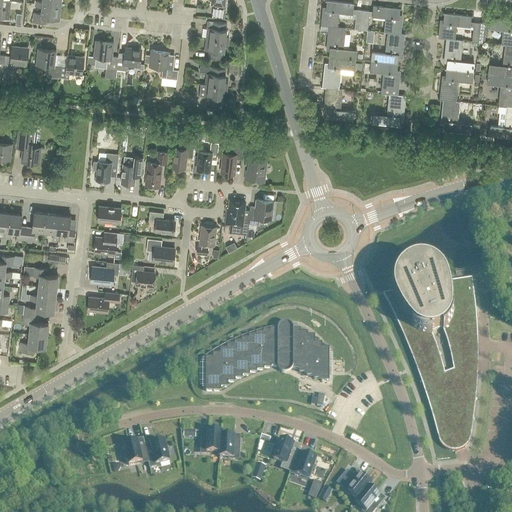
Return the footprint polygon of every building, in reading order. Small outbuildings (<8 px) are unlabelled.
[(1,9),(2,0),(0,0),(0,17),(7,18),(8,10),(1,9)] [(356,14),(355,29),(361,29),(363,10),(353,9),(353,3),(327,1),(326,10),(323,10),(321,25),(329,26),(337,27),(337,26),(339,12),(356,14)] [(59,18),(60,6),(42,4),(42,7),(41,14),(34,13),(33,21),(48,23),(48,17),(59,18)] [(215,16),(226,17),(227,7),(216,6),(215,16)] [(373,11),(363,10),(361,29),(367,30),(369,15),(386,17),(384,32),(388,32),(401,33),(402,18),(399,18),(400,8),(373,6),(373,11)] [(472,41),(478,42),(480,23),(470,22),(471,16),(444,13),(444,22),(440,22),(438,38),(446,38),(455,39),(456,25),(473,26),(472,41)] [(490,24),(480,23),(478,42),(484,42),(486,28),(503,30),(502,44),(505,45),(505,44),(511,45),(511,20),(491,18),(490,24)] [(207,27),(206,39),(228,41),(229,36),(226,36),(226,29),(226,23),(212,21),(212,28),(207,27)] [(345,27),(337,26),(337,27),(329,26),(327,47),(330,48),(329,57),(356,59),(357,50),(343,48),(345,27)] [(404,33),(401,33),(388,32),(386,53),(372,52),(371,61),(397,64),(398,55),(402,55),(404,33)] [(463,40),(455,39),(446,38),(444,60),(448,60),(447,69),(473,72),(474,62),(460,61),(463,40)] [(228,46),(228,41),(206,39),(205,50),(209,51),(208,57),(222,59),(223,52),(224,52),(225,46),(228,46)] [(112,56),(113,43),(96,41),(94,56),(89,56),(88,64),(95,65),(95,67),(106,68),(105,77),(116,78),(117,69),(118,57),(112,56)] [(511,45),(505,44),(505,45),(503,65),(489,64),(488,74),(511,76),(511,45)] [(11,56),(5,55),(4,68),(3,76),(13,78),(14,64),(26,65),(28,47),(12,46),(11,56)] [(124,57),(118,57),(117,69),(126,70),(127,65),(139,67),(141,49),(125,47),(124,57)] [(38,49),(36,64),(36,65),(50,66),(48,76),(59,77),(60,65),(54,64),(56,51),(38,49)] [(162,77),(177,79),(178,70),(173,70),(174,66),(167,65),(169,52),(151,50),(150,55),(145,55),(145,63),(150,63),(149,66),(163,67),(162,77)] [(82,75),(83,64),(84,57),(68,55),(67,66),(60,65),(59,77),(69,79),(69,73),(82,75)] [(355,69),(355,64),(356,59),(329,57),(328,66),(325,65),(322,87),(326,87),(339,89),(339,88),(341,68),(355,69)] [(396,73),(397,64),(371,61),(371,64),(370,71),(384,72),(381,93),(389,94),(398,95),(398,94),(400,73),(396,73)] [(206,73),(205,84),(227,87),(228,82),(225,82),(225,75),(225,68),(211,67),(211,73),(206,73)] [(472,81),(473,72),(447,69),(446,78),(442,78),(440,100),(443,100),(456,101),(458,80),(472,81)] [(511,76),(488,74),(487,83),(501,85),(499,106),(507,107),(507,106),(511,106),(511,76)] [(224,91),(227,92),(227,87),(205,84),(200,84),(199,96),(208,96),(207,103),(221,105),(222,98),(223,98),(224,91)] [(342,89),(339,88),(339,89),(326,87),(324,109),(327,109),(326,118),(353,121),(354,111),(340,110),(342,89)] [(406,95),(398,94),(398,95),(389,94),(387,115),(373,113),(372,123),(399,126),(400,117),(403,117),(406,95)] [(460,101),(456,101),(443,100),(441,121),(444,121),(443,131),(470,134),(471,124),(457,122),(460,101)] [(163,108),(174,109),(174,102),(164,101),(163,108)] [(511,106),(507,106),(507,107),(504,127),(491,126),(490,136),(511,138),(511,106)] [(58,126),(58,118),(50,117),(49,125),(58,126)] [(110,123),(109,130),(119,132),(119,124),(110,123)] [(33,132),(18,131),(17,147),(23,148),(21,161),(39,163),(41,147),(32,146),(33,132)] [(251,156),(252,142),(245,141),(243,155),(251,156)] [(0,158),(10,160),(12,144),(0,142),(0,158)] [(193,157),(194,143),(183,142),(183,148),(175,147),(172,167),(186,169),(187,157),(193,157)] [(217,160),(219,143),(211,142),(210,152),(199,151),(197,170),(210,171),(211,159),(217,160)] [(242,159),(243,145),(239,145),(232,144),(231,154),(224,153),(222,172),(234,174),(236,159),(242,159)] [(167,164),(168,152),(158,150),(157,162),(148,161),(146,185),(159,187),(162,163),(167,164)] [(117,166),(119,154),(107,153),(106,161),(98,160),(98,162),(94,161),(93,169),(97,169),(96,179),(109,181),(111,165),(117,166)] [(142,171),(143,157),(134,156),(134,165),(123,163),(121,182),(134,184),(136,170),(142,171)] [(265,179),(265,174),(264,173),(265,164),(264,164),(264,159),(250,158),(249,166),(250,166),(249,171),(247,170),(246,179),(263,181),(264,180),(265,179)] [(250,210),(249,219),(249,223),(250,224),(254,224),(259,225),(259,218),(271,219),(273,201),(257,199),(256,211),(250,210)] [(249,223),(249,219),(243,219),(244,202),(231,200),(230,209),(228,209),(227,224),(232,224),(231,234),(247,236),(248,232),(249,223)] [(119,223),(121,208),(99,205),(97,221),(119,223)] [(172,233),(174,220),(163,219),(164,213),(150,211),(149,222),(156,223),(155,231),(172,233)] [(8,231),(10,213),(0,212),(0,230),(5,231),(5,238),(10,238),(10,231),(8,231)] [(44,231),(46,213),(34,212),(32,226),(27,226),(25,240),(33,241),(35,230),(44,231)] [(25,240),(27,226),(21,225),(22,214),(10,213),(8,231),(10,231),(17,232),(16,239),(25,240)] [(56,233),(58,215),(46,213),(44,231),(54,232),(53,239),(58,240),(59,233),(56,233)] [(70,216),(58,215),(56,233),(59,233),(66,234),(65,241),(73,242),(75,227),(69,227),(70,216)] [(214,245),(216,228),(202,226),(200,243),(202,244),(202,247),(198,246),(197,253),(208,254),(209,244),(214,245)] [(122,244),(123,234),(111,232),(111,238),(96,236),(94,252),(115,254),(116,244),(122,244)] [(173,263),(175,248),(161,247),(162,240),(148,238),(146,250),(154,251),(153,261),(173,263)] [(237,248),(233,242),(225,246),(228,252),(237,248)] [(0,273),(5,274),(5,271),(6,265),(13,265),(14,257),(0,255),(0,273)] [(58,264),(59,256),(50,255),(49,263),(58,264)] [(118,275),(119,263),(107,262),(106,269),(92,267),(90,282),(112,285),(113,274),(118,275)] [(475,304),(472,281),(449,284),(448,280),(447,279),(447,278),(446,276),(444,274),(443,272),(442,271),(441,270),(439,268),(438,267),(437,266),(434,265),(432,264),(430,263),(428,263),(426,262),(424,262),(422,262),(421,262),(418,262),(416,262),(414,263),(415,265),(408,268),(407,266),(408,266),(407,265),(406,266),(405,267),(403,268),(402,269),(401,270),(400,271),(399,272),(398,274),(397,275),(396,276),(395,279),(394,280),(394,281),(393,284),(393,285),(392,287),(392,289),(392,291),(392,292),(392,294),(392,295),(383,296),(390,310),(392,313),(397,323),(400,331),(402,334),(405,342),(411,356),(416,370),(420,380),(423,389),(426,399),(431,413),(435,429),(439,442),(438,443),(439,444),(440,444),(441,446),(443,448),(445,450),(449,452),(452,453),(455,453),(459,452),(462,451),(465,449),(467,446),(469,443),(470,442),(471,441),(470,440),(472,430),(474,413),(476,396),(477,380),(477,374),(478,374),(478,364),(478,347),(477,331),(477,326),(477,316),(476,316),(475,304)] [(153,287),(155,273),(142,272),(143,266),(133,265),(131,281),(136,281),(136,285),(153,287)] [(56,288),(58,276),(47,275),(48,269),(34,267),(33,276),(40,277),(39,286),(56,288)] [(11,277),(12,276),(12,272),(5,271),(5,274),(0,273),(0,285),(3,286),(4,276),(11,277)] [(21,299),(30,300),(30,295),(25,294),(26,285),(22,284),(21,299)] [(2,295),(3,286),(0,285),(0,303),(8,305),(9,296),(2,295)] [(55,300),(56,288),(39,286),(38,296),(30,295),(30,300),(37,301),(37,298),(55,300)] [(119,302),(120,294),(105,292),(104,298),(89,296),(87,310),(107,313),(109,301),(119,302)] [(54,312),(55,300),(37,298),(37,301),(36,308),(25,306),(24,315),(38,317),(39,311),(54,312)] [(0,312),(7,313),(8,305),(0,303),(0,312)] [(38,322),(38,317),(24,315),(23,323),(30,324),(29,334),(47,336),(48,324),(38,322)] [(300,331),(293,331),(293,329),(291,327),(290,325),(288,324),(285,324),(283,324),(281,325),(279,327),(278,328),(277,331),(270,331),(270,332),(263,332),(263,334),(256,334),(256,337),(249,337),(249,340),(241,340),(241,343),(234,343),(234,346),(227,346),(227,350),(220,350),(220,355),(213,355),(213,359),(205,359),(205,393),(221,393),(221,389),(228,389),(228,384),(236,384),(236,380),(243,380),(243,377),(250,377),(250,374),(257,374),(257,372),(265,372),(265,370),(272,370),(272,368),(279,368),(279,367),(292,367),(292,371),(299,371),(299,374),(306,374),(306,377),(314,377),(314,380),(321,380),(321,383),(329,383),(329,349),(322,349),(322,344),(315,344),(315,337),(308,337),(308,334),(300,334),(300,331)] [(46,348),(47,336),(29,334),(28,343),(21,342),(20,351),(34,353),(35,347),(46,348)] [(220,455),(221,438),(221,434),(208,434),(208,432),(202,431),(200,454),(220,455)] [(239,460),(241,437),(234,437),(234,439),(221,438),(220,455),(219,459),(239,460)] [(144,446),(145,446),(143,440),(136,442),(137,444),(124,447),(125,453),(123,454),(125,462),(127,461),(129,467),(148,463),(144,446)] [(273,462),(292,468),(292,469),(298,453),(300,447),(294,445),(293,447),(280,442),(278,448),(276,447),(273,455),(275,456),(273,462)] [(166,449),(164,443),(151,446),(151,444),(145,446),(144,446),(148,463),(149,468),(169,464),(168,458),(170,457),(168,449),(166,449)] [(304,457),(304,455),(298,453),(292,469),(292,468),(290,474),(309,481),(311,475),(313,476),(316,468),(314,467),(316,461),(304,457)] [(257,465),(254,473),(260,475),(263,468),(257,465)] [(369,490),(372,487),(361,478),(362,477),(357,473),(343,490),(358,502),(358,503),(369,490)] [(375,511),(385,500),(380,496),(379,498),(369,490),(358,503),(358,502),(355,506),(363,511),(375,511)]
